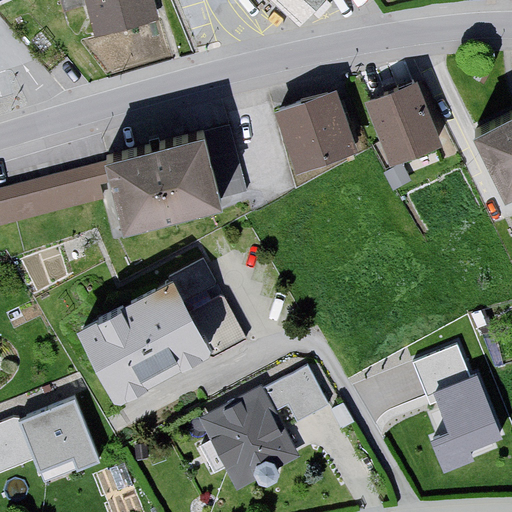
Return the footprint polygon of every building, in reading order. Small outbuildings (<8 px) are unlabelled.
[(85,0),(59,0),(63,13),(87,6),(85,0)] [(154,0),(85,0),(87,6),(94,34),(159,16),(154,0)] [(272,0),(300,24),(322,0),(272,0)] [(417,78),(365,98),(390,163),(443,142),(417,78)] [(349,124),(336,86),(273,107),(295,170),(358,149),(349,124)] [(505,194),(511,190),(511,110),(473,129),(505,194)] [(230,123),(206,130),(221,197),(246,189),(230,123)] [(124,227),(222,200),(221,197),(206,130),(205,129),(106,156),(106,160),(115,197),(124,227)] [(106,160),(0,186),(0,225),(115,197),(106,160)] [(402,162),(384,171),(393,188),(411,179),(402,162)] [(204,258),(173,275),(186,299),(217,282),(204,258)] [(76,326),(114,396),(122,397),(209,351),(211,344),(192,310),(186,299),(173,275),(121,303),(122,305),(98,318),(96,315),(76,326)] [(223,293),(192,310),(211,344),(209,351),(211,356),(214,356),(246,337),(223,293)] [(430,403),(437,400),(433,391),(470,375),(458,342),(413,360),(430,403)] [(303,366),(253,392),(274,432),(323,408),(303,366)] [(502,435),(478,372),(470,375),(433,391),(437,400),(449,430),(436,436),(431,438),(444,471),(474,457),(470,448),(494,439),(502,435)] [(251,389),(194,419),(229,482),(285,452),(274,432),(253,392),(251,389)] [(101,459),(74,395),(21,418),(18,419),(33,458),(38,470),(72,456),(77,468),(101,459)] [(21,418),(19,416),(14,415),(0,420),(0,471),(33,458),(18,419),(21,418)]
